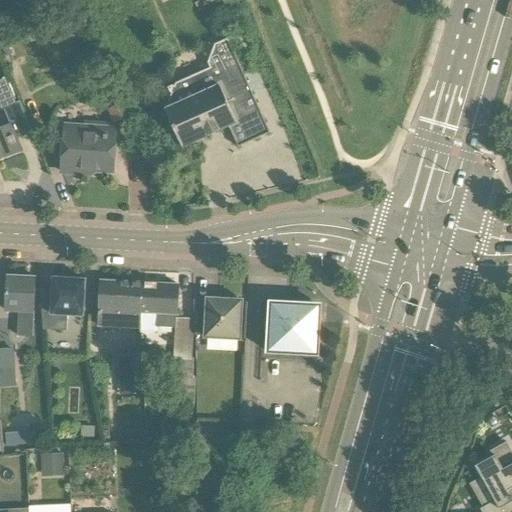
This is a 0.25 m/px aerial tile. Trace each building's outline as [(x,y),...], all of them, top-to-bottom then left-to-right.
[(23,31),(28,44),(36,42),(31,28),(23,31)] [(270,134),(228,40),(214,46),(207,64),(210,69),(175,85),(174,88),(173,87),(167,89),(170,94),(171,95),(167,107),(168,110),(165,112),(167,115),(163,117),(158,129),(170,134),(174,132),(182,148),(208,136),(208,138),(219,133),(218,132),(228,127),(238,149),(270,134)] [(126,64),(112,71),(119,88),(123,97),(124,97),(138,91),(126,64)] [(0,105),(2,111),(17,105),(6,78),(0,81),(0,105)] [(0,161),(24,152),(11,124),(0,128),(0,161)] [(85,129),(66,127),(63,173),(78,174),(78,167),(114,170),(116,138),(85,136),(85,129)] [(22,312),(21,336),(34,337),(37,278),(9,276),(7,311),(22,312)] [(68,332),(69,316),(85,317),(87,281),(55,279),(54,291),(42,291),(44,331),(68,332)] [(142,329),(144,284),(102,282),(100,327),(142,329)] [(157,333),(157,328),(177,329),(177,316),(178,316),(179,286),(144,284),(142,329),(141,332),(157,333)] [(205,337),(205,338),(239,340),(241,303),(237,302),(237,298),(225,297),(225,302),(207,301),(207,302),(193,302),(195,337),(205,337)] [(270,304),(267,354),(317,357),(319,307),(270,304)] [(191,320),(180,321),(181,344),(192,344),(191,320)] [(141,354),(118,355),(119,384),(143,383),(141,354)] [(187,393),(194,393),(195,361),(189,361),(174,360),(172,401),(187,403),(187,393)] [(96,427),(82,426),(82,438),(95,439),(96,427)] [(26,432),(6,434),(7,447),(27,446),(26,432)] [(511,511),(511,443),(511,442),(498,449),(502,456),(480,469),(498,500),(481,509),(482,511),(511,511)] [(64,454),(41,456),(42,478),(66,477),(64,454)]
